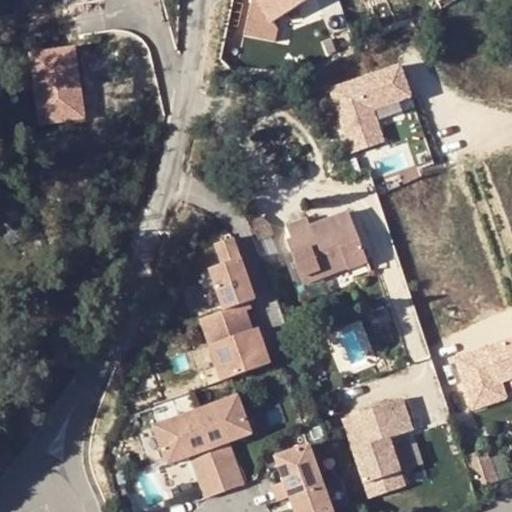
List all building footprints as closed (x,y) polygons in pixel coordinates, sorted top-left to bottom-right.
[(251,0),(245,35),(274,42),(277,29),(273,23),(309,0),(251,0)] [(30,54),(40,124),(84,118),(74,48),(30,54)] [(411,97),(400,66),(331,90),(352,154),(384,143),(373,110),(411,97)] [(345,262),(348,269),(349,271),(367,263),(348,213),(311,227),(309,220),(286,227),(291,241),(286,242),(304,286),(322,279),(318,272),(345,262)] [(252,302),(230,240),(213,246),(220,266),(207,271),(221,312),(240,306),(252,302)] [(318,272),(322,279),(348,269),(345,262),(318,272)] [(221,312),(198,320),(207,347),(249,333),(240,306),(221,312)] [(267,366),(254,331),(207,347),(219,382),(267,366)] [(511,337),(457,356),(475,409),(511,396),(511,337)] [(412,425),(402,395),(342,415),(368,492),(402,481),(386,433),(412,425)] [(190,456),(196,471),(234,457),(228,442),(251,434),(238,396),(154,427),(167,464),(190,456)] [(290,498),(324,486),(310,445),(275,457),(284,482),(272,486),(278,502),(290,498)] [(475,454),(463,458),(474,490),(497,481),(489,461),(479,464),(475,454)] [(196,471),(206,499),(244,485),(234,457),(196,471)] [(333,511),(324,486),(290,498),(294,511),(333,511)]
